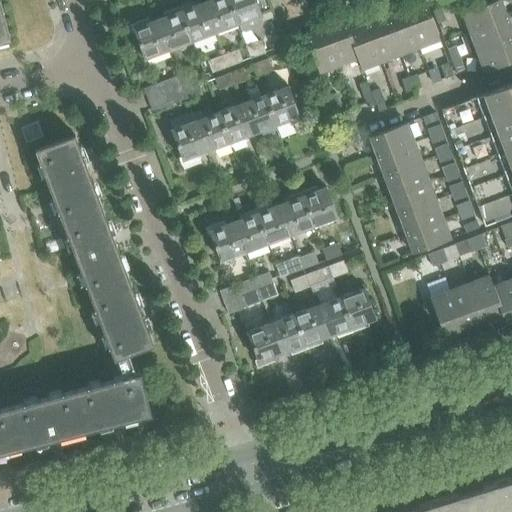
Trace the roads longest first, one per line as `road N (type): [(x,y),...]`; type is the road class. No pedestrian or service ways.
road 1 (residential): [(231,424),(99,63)]
road 2 (tertiary): [(242,452),(16,511)]
road 3 (tertiary): [(459,430),(242,452)]
road 4 (tertiary): [(256,489),(459,430)]
